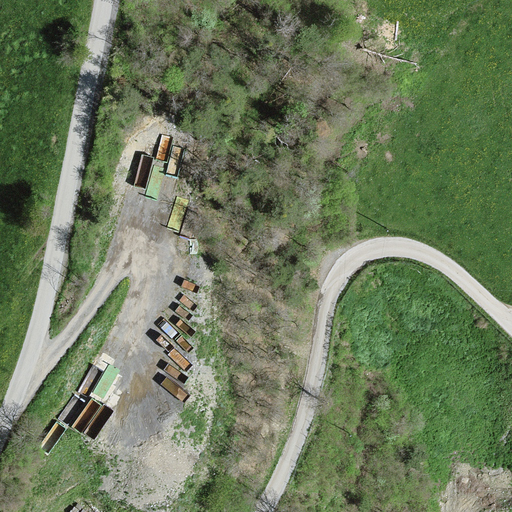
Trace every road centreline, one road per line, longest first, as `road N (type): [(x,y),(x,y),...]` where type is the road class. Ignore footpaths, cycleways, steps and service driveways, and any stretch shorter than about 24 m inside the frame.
road 1 (unclassified): [(254,511),(289,453),(331,271),(362,254),(408,250),(459,275),(511,328)]
road 2 (unclassified): [(97,0),(37,313),(0,423)]
